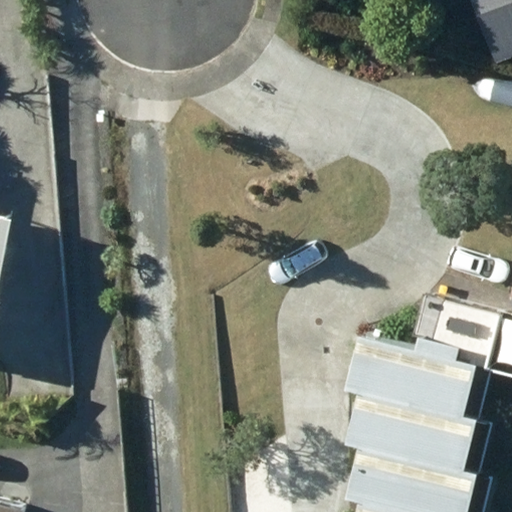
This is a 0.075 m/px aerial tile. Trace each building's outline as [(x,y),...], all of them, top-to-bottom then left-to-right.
[(511,0),(479,0),(502,62),(511,58),(511,0)] [(0,331),(21,211),(0,207),(0,331)] [(429,338),(506,360),(511,362),(511,304),(444,285),(429,338)] [(506,360),(429,338),(387,326),(372,380),(388,384),(505,418),(508,409),(493,404),(506,360)] [(388,384),(372,437),(386,441),(505,475),(508,463),(493,459),(505,418),(388,384)] [(386,441),(372,491),(388,495),(446,511),(494,511),(505,475),(386,441)] [(0,511),(50,511),(54,502),(0,487),(0,511)] [(446,511),(388,495),(383,511),(446,511)]
